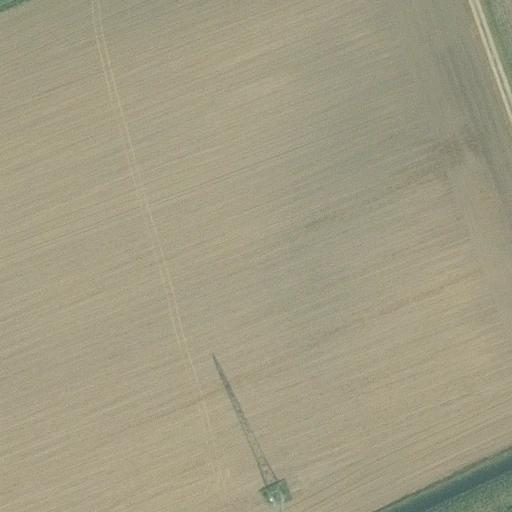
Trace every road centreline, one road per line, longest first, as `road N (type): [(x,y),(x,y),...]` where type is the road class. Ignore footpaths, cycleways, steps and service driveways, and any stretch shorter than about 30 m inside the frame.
road 1 (track): [(511,440),(358,511)]
road 2 (track): [(471,0),(511,114)]
